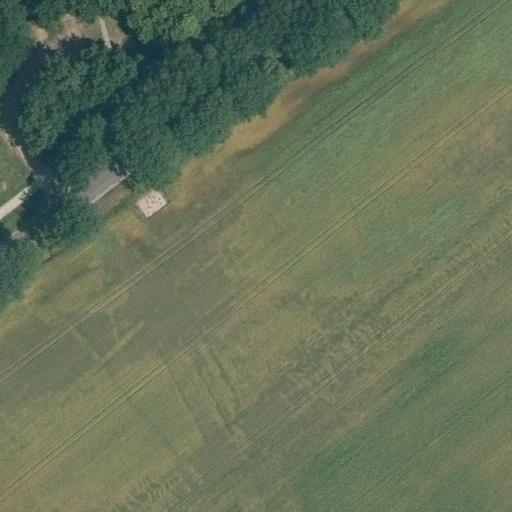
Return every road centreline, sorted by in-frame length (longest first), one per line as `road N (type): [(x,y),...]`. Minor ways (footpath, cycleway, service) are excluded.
road 1 (tertiary): [(66,207),(343,0)]
road 2 (unclassified): [(66,207),(23,151),(23,115),(43,78),(74,62),(106,60),(139,74)]
